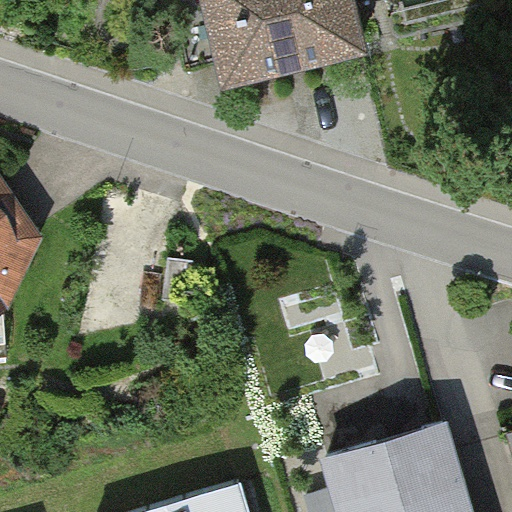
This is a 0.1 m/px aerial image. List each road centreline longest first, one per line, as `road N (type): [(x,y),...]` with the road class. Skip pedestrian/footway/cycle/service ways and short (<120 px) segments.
road 1 (residential): [(0,84),(511,253)]
road 2 (unknown): [(503,511),(422,223)]
